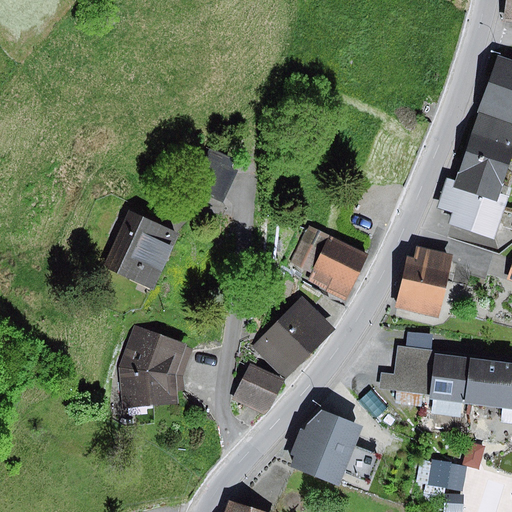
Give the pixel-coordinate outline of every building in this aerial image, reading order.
[(511,65),(499,61),(481,113),(511,123),(511,65)] [(511,169),(511,131),(481,121),(460,181),(458,189),(500,203),(503,196),(511,169)] [(210,148),(198,183),(229,193),(240,158),(210,148)] [(460,181),(450,180),(442,212),(453,214),(452,227),(500,243),(511,201),(503,196),(500,203),(458,189),(460,181)] [(181,237),(129,215),(118,246),(130,249),(129,279),(161,289),(181,237)] [(370,257),(331,239),(310,283),(349,301),(370,257)] [(415,260),(410,259),(399,308),(435,316),(448,255),(418,248),(415,260)] [(305,300),(257,346),(289,379),(337,333),(305,300)] [(191,348),(139,331),(120,376),(122,411),(180,407),(178,383),(191,348)] [(428,395),(433,354),(396,349),(393,375),(380,373),(378,388),(428,395)] [(511,363),(433,354),(428,395),(427,399),(509,409),(509,404),(511,404),(511,363)] [(284,383),(249,368),(236,400),(270,414),(284,383)] [(318,409),(304,425),(302,431),(297,429),(286,456),(291,458),(287,468),(334,487),(340,472),(351,445),(359,425),(318,409)] [(484,447),(468,442),(462,465),(478,469),(484,447)] [(378,455),(351,445),(340,472),(368,482),(378,455)] [(449,464),(428,460),(423,493),(444,496),(449,464)] [(461,511),(462,495),(445,494),(444,511),(461,511)] [(263,511),(226,500),(222,511),(263,511)]
